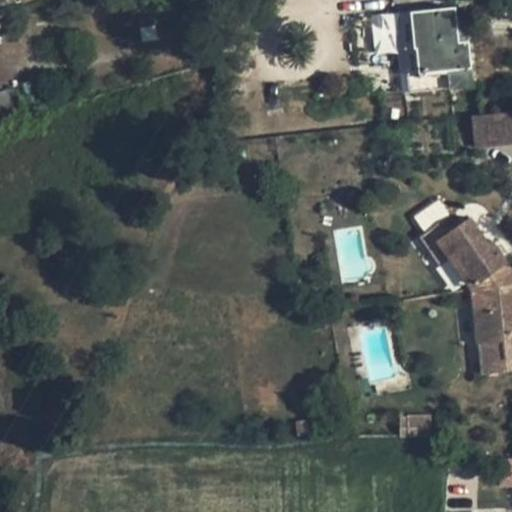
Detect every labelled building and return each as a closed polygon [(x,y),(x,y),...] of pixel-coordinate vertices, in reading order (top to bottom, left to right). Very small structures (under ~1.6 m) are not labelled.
[(458,42),(454,7),(413,11),(416,47),(419,71),(408,72),(410,92),(474,85),(470,41),(458,42)] [(416,47),(413,11),(372,15),(375,52),(406,49),(416,47)] [(406,49),(408,72),(419,71),(416,47),(406,49)] [(0,92),(0,115),(20,112),(16,90),(0,92)] [(511,113),(485,117),(489,146),(511,143),(511,113)] [(216,162),(233,160),(231,145),(215,147),(216,162)] [(440,199),(413,215),(422,230),(449,213),(440,199)] [(511,284),(493,287),(491,274),(507,263),(492,241),(488,243),(470,217),(458,224),(452,215),(421,235),(441,263),(449,257),(471,288),(477,344),(480,344),(483,374),(511,370),(511,284)] [(493,287),(511,284),(511,268),(507,263),(491,274),(493,287)] [(409,436),(432,436),(432,415),(409,416),(409,428),(409,436)] [(511,485),(511,459),(501,460),(501,486),(511,485)]
